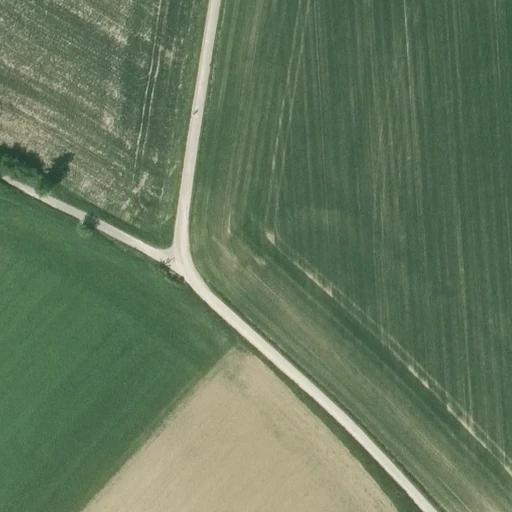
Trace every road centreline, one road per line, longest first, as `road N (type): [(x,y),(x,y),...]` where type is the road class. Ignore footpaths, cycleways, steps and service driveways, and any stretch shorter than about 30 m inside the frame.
road 1 (unclassified): [(426,511),(180,269),(179,229),(214,0)]
road 2 (track): [(180,269),(0,179)]
